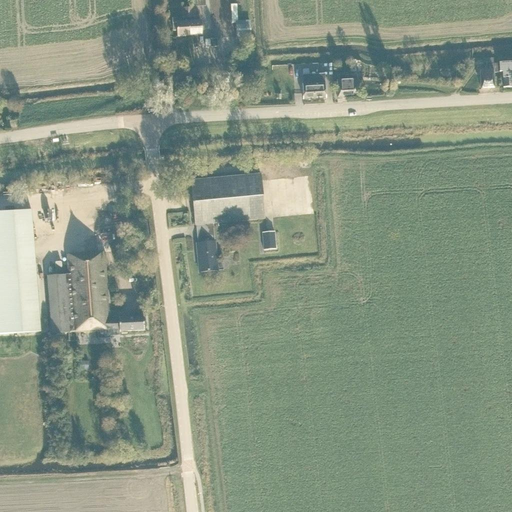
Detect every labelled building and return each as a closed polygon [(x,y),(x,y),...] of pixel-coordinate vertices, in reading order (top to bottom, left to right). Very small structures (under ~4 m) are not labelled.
[(228,0),(231,24),(237,23),(235,0),(228,0)] [(177,37),(189,36),(187,8),(181,9),(182,18),(172,19),(172,31),(176,31),(177,37)] [(187,8),(189,36),(201,36),(201,22),(194,22),(193,18),(194,18),(193,8),(187,8)] [(511,62),(508,63),(502,63),(498,64),(499,72),(502,72),(503,88),(511,87),(511,62)] [(493,64),(483,65),(482,65),(482,71),(479,71),(480,89),(494,88),(493,73),(497,73),(497,64),(493,64)] [(303,100),(325,99),(325,83),(324,83),(324,75),(309,76),(302,76),(302,84),(303,100)] [(357,97),(356,81),(356,75),(336,76),(337,98),(346,97),(357,97)] [(212,224),(264,219),(260,175),(190,181),(194,226),(196,226),(197,244),(196,244),(199,273),(217,271),(212,224)] [(86,199),(96,195),(95,191),(85,195),(86,199)] [(0,334),(40,332),(31,211),(0,213),(0,334)] [(264,250),(275,249),(274,232),(263,233),(264,250)] [(119,332),(144,331),(143,317),(118,319),(109,320),(104,252),(66,255),(68,275),(47,277),(51,334),(68,333),(69,342),(76,341),(76,333),(109,331),(109,330),(119,330),(119,332)] [(88,370),(88,362),(76,362),(76,370),(88,370)]
